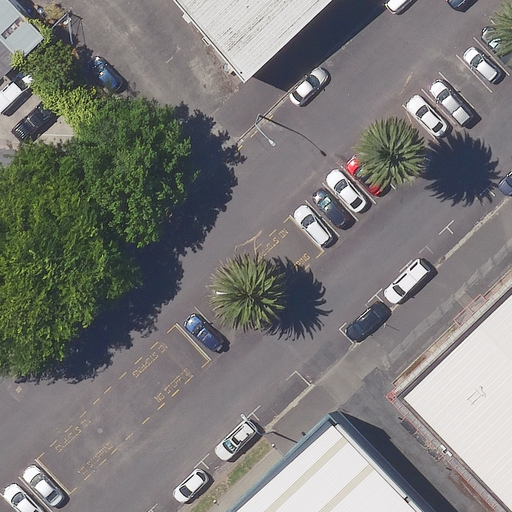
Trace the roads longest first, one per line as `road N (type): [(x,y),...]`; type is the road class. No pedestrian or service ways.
road 1 (unclassified): [(0,433),(449,0)]
road 2 (unclassified): [(511,112),(86,511)]
